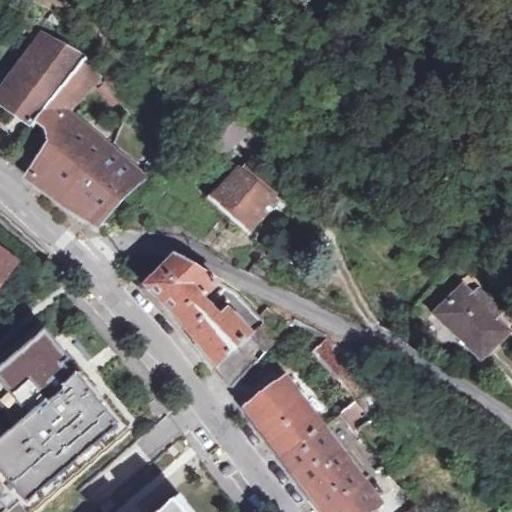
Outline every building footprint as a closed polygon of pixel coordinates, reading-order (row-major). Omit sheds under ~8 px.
[(75,13),(54,3),(49,11),(70,22),(75,13)] [(38,121),(91,54),(41,34),(0,91),(0,101),(32,128),(38,121)] [(74,113),(103,71),(91,54),(38,121),(52,133),(48,153),(30,177),(63,202),(97,223),(147,177),(74,113)] [(111,95),(118,90),(109,79),(103,84),(111,95)] [(251,106),(240,95),(204,131),(221,149),(237,134),(259,154),(270,142),(241,115),(251,106)] [(298,135),(286,123),(275,135),(287,147),(298,135)] [(257,226),(275,205),(278,201),(254,178),(244,169),(222,194),(257,226)] [(259,173),(254,178),(278,201),(275,205),(278,209),(287,200),(259,173)] [(139,205),(118,226),(141,230),(150,213),(139,205)] [(0,289),(16,267),(4,257),(6,255),(0,250),(0,289)] [(288,268),(297,257),(291,253),(282,263),(288,268)] [(198,341),(235,388),(259,362),(246,347),(267,327),(231,288),(182,260),(180,260),(151,288),(183,323),(198,341)] [(481,359),(511,327),(490,306),(465,282),(433,314),(481,359)] [(511,311),(498,298),(490,306),(511,327),(511,326),(511,311)] [(0,511),(41,511),(85,475),(79,467),(102,448),(109,454),(134,434),(103,397),(97,402),(91,394),(96,390),(67,353),(63,356),(54,345),(57,341),(43,326),(0,363),(0,404),(22,430),(0,448),(0,511)] [(95,359),(80,341),(76,345),(91,363),(95,359)] [(250,407),(288,459),(327,428),(289,377),(250,407)] [(340,441),(365,420),(351,403),(326,425),(340,441)] [(288,459),(325,511),(370,511),(384,502),(327,428),(288,459)] [(240,511),(178,439),(157,458),(91,511),(240,511)] [(428,511),(419,500),(405,511),(428,511)]
